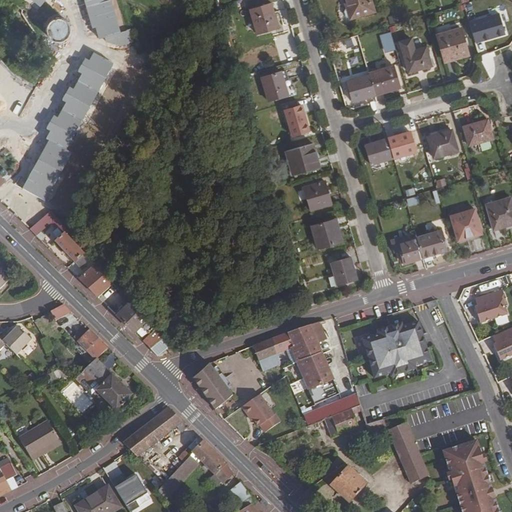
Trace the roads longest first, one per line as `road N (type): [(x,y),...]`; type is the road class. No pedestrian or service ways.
road 1 (residential): [(384,292),(225,345),(156,380)]
road 2 (unclassified): [(172,394),(105,452),(0,511)]
road 3 (residential): [(438,276),(511,467)]
road 4 (residential): [(504,80),(335,129)]
road 5 (residential): [(384,292),(335,129)]
road 6 (secondary): [(291,511),(172,394)]
road 7 (residential): [(335,129),(299,0)]
road 8 (secondary): [(156,380),(62,286)]
